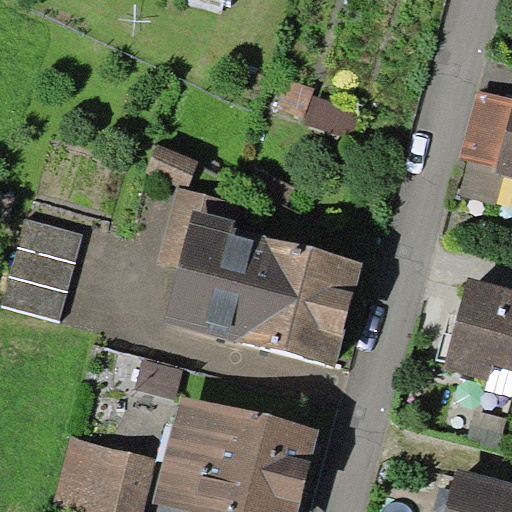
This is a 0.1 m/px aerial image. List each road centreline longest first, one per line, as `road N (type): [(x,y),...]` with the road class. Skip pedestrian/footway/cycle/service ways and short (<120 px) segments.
road 1 (residential): [(470,0),(406,245)]
road 2 (residential): [(406,245),(362,429)]
road 3 (residential): [(511,468),(362,429)]
